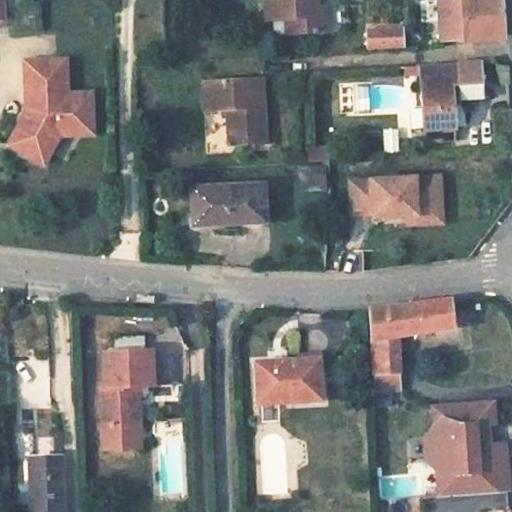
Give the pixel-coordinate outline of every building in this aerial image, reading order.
[(273,0),(275,16),(285,15),(286,30),(321,28),(319,4),(304,5),(303,0),(273,0)] [(501,0),(438,0),(440,43),(504,39),(501,0)] [(402,29),(367,30),(368,47),(403,46),(402,29)] [(65,63),(24,64),(25,99),(32,99),(32,113),(26,113),(17,131),(31,138),(22,155),(45,167),(59,138),(92,136),(91,95),(66,96),(65,63)] [(453,86),(459,85),(459,90),(484,88),(482,64),(419,69),(419,76),(422,109),(412,109),(409,113),(410,130),(423,129),(423,131),(433,130),(434,142),(453,140),(453,129),(456,129),(453,86)] [(408,77),(419,76),(419,69),(408,69),(408,77)] [(262,77),(202,81),(203,113),(227,111),(229,146),(266,144),(262,77)] [(433,130),(423,131),(425,142),(434,142),(433,130)] [(31,138),(17,131),(8,148),(22,155),(31,138)] [(330,161),(330,146),(307,147),(308,162),(330,161)] [(324,169),(301,170),(302,191),(325,190),(324,169)] [(439,177),(349,181),(351,215),(373,214),(373,217),(406,215),(441,214),(439,177)] [(261,186),(192,189),(193,217),(228,216),(229,223),(264,222),(261,186)] [(441,214),(406,215),(407,226),(442,225),(441,214)] [(228,216),(193,217),(194,226),(229,223),(228,216)] [(404,306),(368,310),(369,340),(371,340),(372,355),(392,353),(392,336),(452,326),(448,301),(404,306)] [(99,384),(101,427),(140,424),(138,386),(153,385),(151,347),(143,348),(143,332),(113,334),(114,349),(103,350),(104,384),(99,384)] [(392,353),(372,355),(373,373),(400,372),(400,353),(392,353)] [(318,360),(256,364),(258,402),(320,399),(318,360)] [(400,372),(373,373),(374,391),(400,389),(400,372)] [(492,401),(437,404),(439,424),(432,435),(434,465),(448,474),(478,472),(480,493),(507,491),(504,445),(488,446),(476,447),(474,427),(486,426),(494,426),(492,401)] [(439,424),(437,404),(432,405),(434,426),(420,448),(422,460),(448,478),(450,495),(480,493),(478,472),(448,474),(434,465),(432,435),(439,424)] [(486,426),(474,427),(476,447),(488,446),(486,426)] [(31,511),(59,511),(58,457),(30,458),(31,511)]
